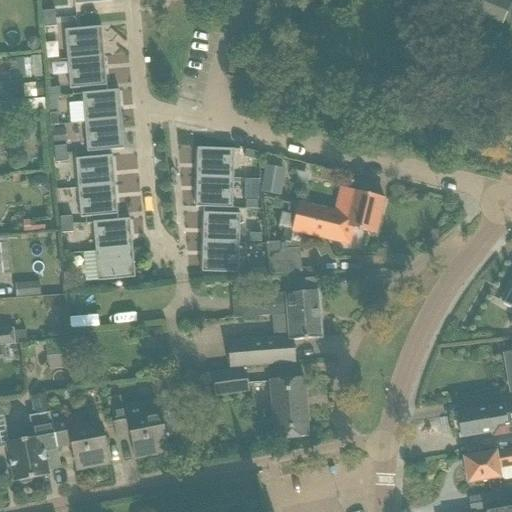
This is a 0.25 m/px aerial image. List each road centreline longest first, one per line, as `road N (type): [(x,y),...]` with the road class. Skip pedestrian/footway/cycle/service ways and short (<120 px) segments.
road 1 (residential): [(511,202),(206,121)]
road 2 (residential): [(475,254),(451,242),(418,268),(369,319),(343,362),(336,412),(344,444),(385,447)]
road 3 (unclassified): [(385,447),(422,324),(475,254)]
road 4 (residential): [(15,511),(186,476)]
road 5 (residential): [(179,250),(151,246),(139,114)]
road 6 (residential): [(237,0),(206,121)]
